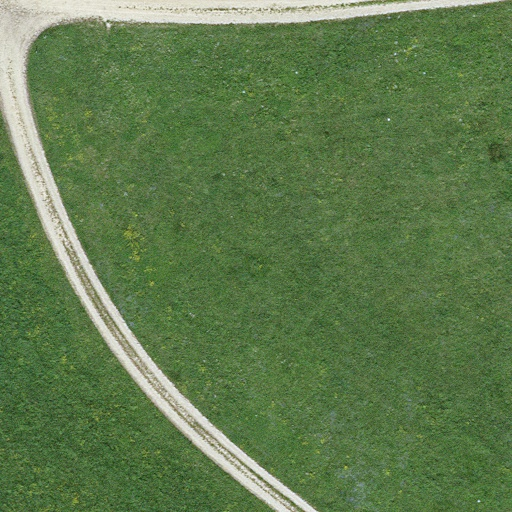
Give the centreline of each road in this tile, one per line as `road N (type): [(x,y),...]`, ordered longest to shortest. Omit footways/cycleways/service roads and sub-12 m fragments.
road 1 (track): [(294,511),(147,384),(81,292),(38,203),(14,98),(19,15)]
road 2 (track): [(425,0),(299,15),(19,15)]
